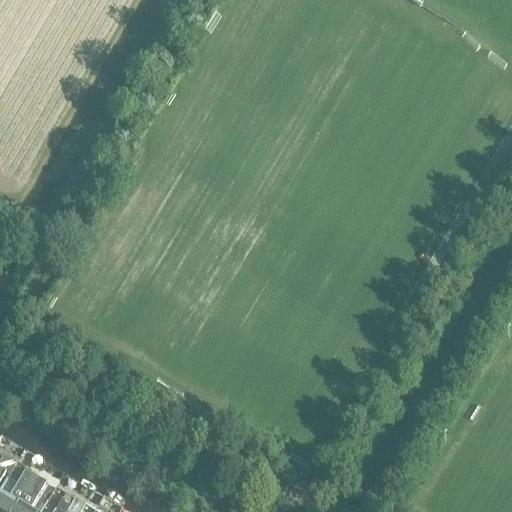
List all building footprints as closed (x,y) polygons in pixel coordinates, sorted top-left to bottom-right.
[(0,481),(5,474),(11,463),(3,458),(0,461),(0,481)] [(9,477),(16,465),(11,463),(5,474),(9,477)] [(0,511),(14,511),(35,479),(25,473),(11,497),(0,490),(0,511)] [(36,511),(31,509),(45,485),(35,479),(14,511),(36,511)] [(68,511),(73,504),(64,499),(56,511),(68,511)] [(76,499),(73,504),(68,511),(82,511),(86,505),(76,499)]
